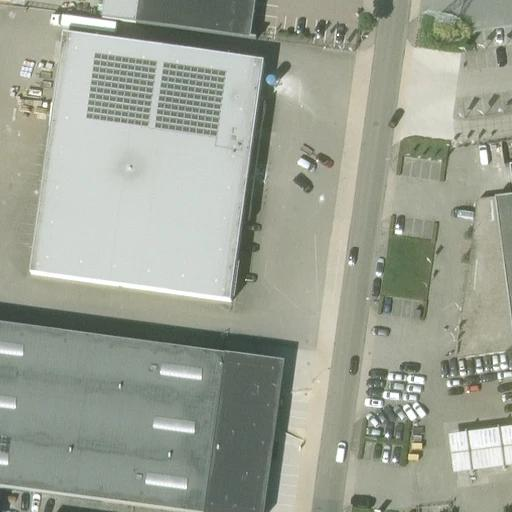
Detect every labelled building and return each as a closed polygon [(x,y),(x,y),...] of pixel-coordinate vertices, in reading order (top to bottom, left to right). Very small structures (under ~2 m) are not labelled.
[(140,0),(137,25),(250,39),(254,0),(140,0)] [(63,35),(30,276),(231,303),(264,63),(63,35)] [(511,167),(504,169),(508,199),(472,204),(455,356),(468,362),(511,355),(511,167)] [(0,489),(164,511),(256,511),(277,364),(0,326),(0,489)] [(279,364),(278,371),(304,375),(305,368),(279,364)] [(511,432),(450,441),(455,480),(511,471),(511,432)]
